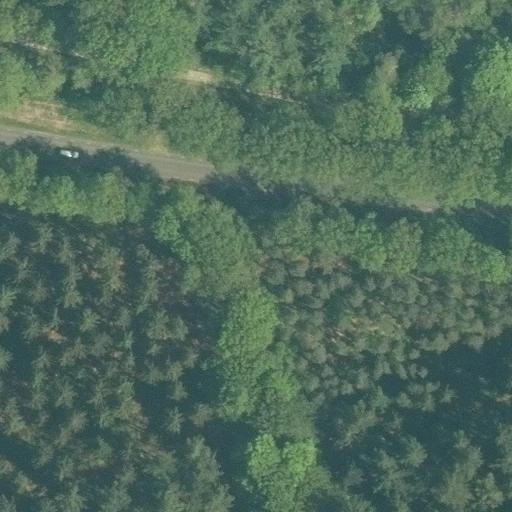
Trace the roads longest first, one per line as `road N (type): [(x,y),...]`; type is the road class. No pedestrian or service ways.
road 1 (track): [(298,511),(195,194),(161,146),(159,69),(135,0)]
road 2 (tertiary): [(511,205),(208,172),(0,137)]
